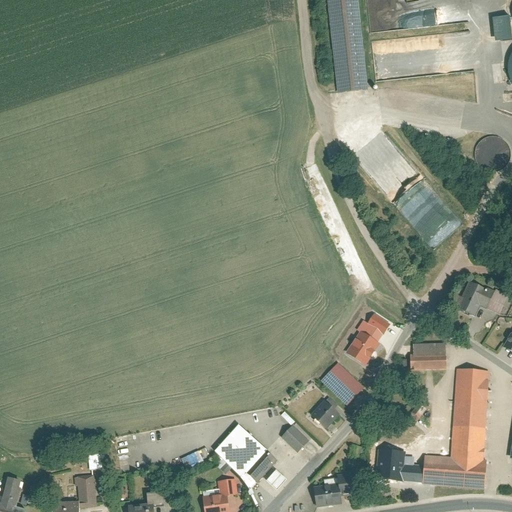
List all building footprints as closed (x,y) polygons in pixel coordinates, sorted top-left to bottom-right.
[(360,0),(330,0),(341,93),(370,89),(360,0)] [(510,17),(491,18),(493,41),(511,41),(510,17)] [(479,160),(482,165),(486,169),(492,171),(497,172),(503,170),(508,167),(511,162),(511,160),(511,147),(511,145),(507,141),(502,137),(497,136),(491,137),(485,139),(481,143),(478,149),(478,154),(479,160)] [(348,268),(359,266),(357,256),(355,256),(354,250),(341,252),(342,259),(347,258),(348,268)] [(498,292),(472,282),(460,308),(479,317),(483,306),(489,310),(498,292)] [(364,336),(362,334),(349,355),(364,364),(383,335),(370,327),(364,336)] [(450,342),(417,343),(417,368),(450,367),(450,342)] [(366,387),(341,363),(324,382),(349,405),(366,387)] [(494,371),(460,369),(453,457),(428,455),(427,468),(426,480),(426,484),(485,488),(494,371)] [(343,412),(329,398),(312,416),(326,429),(343,412)] [(415,415),(411,413),(406,419),(416,426),(427,409),(421,406),(415,415)] [(283,459),(242,422),(217,450),(257,487),(283,459)] [(296,424),(284,436),(300,452),(312,441),(296,424)] [(218,455),(214,447),(203,452),(208,460),(218,455)] [(408,452),(382,450),(380,479),(406,481),(407,479),(407,467),(408,452)] [(199,451),(181,459),(186,469),(204,462),(199,451)] [(89,470),(105,469),(104,454),(88,455),(89,470)] [(427,468),(407,467),(407,479),(426,480),(427,468)] [(290,480),(280,470),(271,480),(281,489),(290,480)] [(327,486),(317,488),(320,508),(346,504),(345,497),(356,495),(353,473),(340,475),(341,484),(327,486)] [(340,473),(326,475),(327,486),(341,484),(340,475),(340,473)] [(78,477),(80,502),(84,502),(84,508),(99,507),(97,476),(78,477)] [(22,507),(27,482),(12,477),(7,496),(0,494),(0,511),(33,511),(34,510),(22,507)] [(238,479),(220,481),(221,489),(222,495),(231,494),(231,496),(240,495),(238,479)] [(221,489),(206,491),(207,497),(222,495),(221,489)] [(151,494),(152,503),(157,503),(158,505),(168,504),(167,492),(151,494)] [(232,511),(231,496),(231,494),(222,495),(207,497),(208,511),(232,511)] [(57,511),(84,511),(84,508),(84,502),(80,502),(57,503),(57,511)] [(152,503),(131,506),(132,511),(158,511),(158,505),(157,503),(152,503)]
